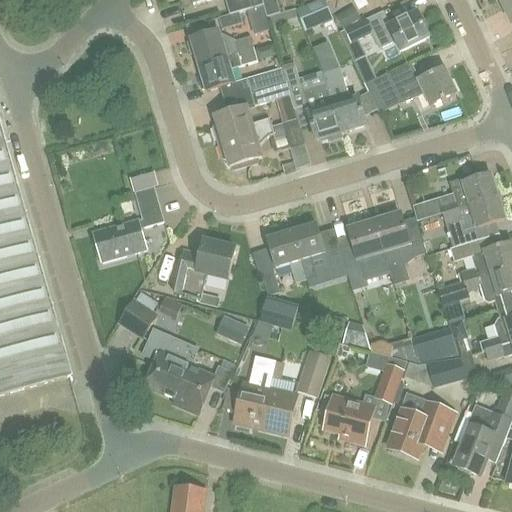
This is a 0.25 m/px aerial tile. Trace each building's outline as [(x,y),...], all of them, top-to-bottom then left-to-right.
[(264,6),(261,0),(192,0),(194,5),(212,0),(246,0),(249,10),(264,6)] [(267,19),(280,15),(275,0),(261,0),(264,6),(267,19)] [(306,33),(334,22),(325,0),(297,12),(306,33)] [(511,22),(511,0),(504,0),(502,1),(511,22)] [(343,31),(360,20),(353,7),(335,18),(343,31)] [(297,11),(280,15),(267,19),(269,26),(299,18),(297,11)] [(223,30),(243,24),(240,12),(219,19),(223,30)] [(430,39),(418,15),(390,28),(388,22),(376,28),(385,48),(396,43),(400,53),(430,39)] [(366,85),(377,80),(366,57),(367,56),(360,41),(375,34),(367,19),(344,30),(345,31),(340,34),(355,63),(366,85)] [(200,66),(254,50),(251,38),(223,46),(219,32),(192,40),(192,42),(189,45),(192,56),(196,56),(200,66)] [(254,50),(200,66),(203,76),(198,81),(201,92),(207,93),(235,85),(231,71),(242,68),(242,67),(258,62),(254,50)] [(281,66),(283,70),(284,73),(295,70),(293,62),(281,66)] [(421,82),(413,65),(389,77),(388,74),(377,80),(366,85),(377,109),(399,98),(402,106),(425,95),(432,107),(457,95),(445,70),(421,82)] [(251,93),(286,82),(284,73),(283,70),(247,80),(251,93)] [(295,70),(284,73),(286,82),(295,111),(307,108),(312,125),(318,142),(321,141),(322,144),(329,142),(330,145),(343,141),(341,134),(342,134),(327,83),(324,74),(326,83),(327,87),(305,94),(301,80),(298,80),(295,70)] [(327,83),(342,134),(368,126),(359,98),(347,102),(341,79),(338,70),(324,74),(327,83)] [(295,111),(286,82),(251,93),(251,94),(255,108),(276,101),(283,125),(298,121),(295,111)] [(253,126),(247,108),(215,118),(217,126),(214,128),(219,144),(272,128),(269,120),(259,123),(260,124),(253,126)] [(283,125),(272,128),(219,144),(223,160),(228,160),(230,168),(232,168),(237,171),(245,168),(247,163),(262,159),(257,140),(264,138),(264,140),(270,138),(286,134),(291,149),(291,150),(305,145),(300,129),(298,121),(283,125)] [(0,395),(70,376),(0,133),(0,395)] [(294,163),(283,166),(285,173),(296,170),(294,163)] [(498,198),(491,175),(465,183),(464,179),(450,183),(456,201),(440,206),(443,216),(498,198)] [(145,229),(165,224),(155,188),(135,194),(145,229)] [(505,221),(498,198),(443,216),(446,225),(462,220),(465,232),(478,228),(478,229),(505,221)] [(392,280),(394,285),(408,281),(404,268),(407,267),(415,260),(411,246),(404,223),(402,215),(375,223),(392,280)] [(103,263),(147,251),(139,222),(95,234),(103,263)] [(376,285),(392,280),(375,223),(349,230),(351,237),(359,262),(369,259),(376,285)] [(320,236),(317,225),(293,232),(308,281),(318,278),(312,259),(325,255),(342,250),(339,240),(338,241),(336,231),(320,236)] [(308,281),(293,232),(268,239),(270,249),(277,269),(290,265),(296,285),(308,281)] [(229,281),(237,248),(204,241),(197,273),(181,270),(176,294),(201,300),(199,304),(219,309),(221,299),(202,295),(207,276),(229,281)] [(511,243),(481,253),(477,242),(457,248),(451,250),(451,251),(455,263),(473,257),(477,269),(462,274),(465,283),(511,268),(511,243)] [(489,303),(494,302),(497,311),(511,306),(511,268),(465,283),(439,291),(444,306),(462,301),(460,295),(481,288),(485,301),(489,303)] [(262,275),(269,298),(281,294),(274,272),(262,275)] [(293,330),(299,307),(268,298),(261,322),(293,330)] [(145,342),(160,316),(134,300),(118,325),(145,342)] [(511,306),(497,311),(500,318),(500,319),(497,324),(500,336),(501,338),(500,338),(502,347),(511,344),(511,306)] [(177,401),(191,368),(199,351),(155,330),(163,318),(160,316),(145,342),(148,345),(142,357),(157,364),(146,388),(176,401),(177,401)] [(241,347),(249,329),(225,318),(216,336),(241,347)] [(473,357),(468,341),(469,341),(463,322),(449,327),(457,349),(458,349),(461,360),(473,357)] [(345,345),(372,352),(365,327),(351,324),(345,345)] [(412,339),(412,338),(411,332),(409,334),(418,365),(419,365),(420,366),(437,360),(438,363),(461,360),(458,349),(457,349),(435,352),(431,339),(419,342),(417,338),(412,339)] [(418,365),(409,334),(408,335),(409,339),(390,345),(382,342),(371,346),(374,352),(374,354),(391,358),(408,363),(409,362),(418,365)] [(502,347),(500,338),(483,344),(485,353),(502,347)] [(511,344),(502,347),(506,358),(511,355),(511,344)] [(489,363),(506,358),(502,347),(485,353),(489,363)] [(311,352),(310,353),(305,369),(300,382),(297,392),(299,393),(318,400),(332,359),(311,352)] [(262,429),(271,390),(275,373),(277,364),(256,358),(250,385),(246,384),(244,393),(239,413),(236,423),(262,429)] [(405,378),(436,389),(451,385),(467,381),(466,379),(467,379),(461,360),(438,363),(429,364),(429,366),(419,367),(411,364),(405,378)] [(220,369),(232,374),(236,366),(224,361),(220,369)] [(376,397),(393,404),(404,373),(387,366),(376,397)] [(215,379),(191,368),(177,401),(176,401),(175,405),(200,415),(211,389),(225,395),(233,375),(232,374),(220,369),(215,379)] [(498,387),(511,382),(511,368),(494,374),(498,387)] [(289,435),(298,397),(271,390),(262,429),(289,435)] [(510,420),(511,421),(511,391),(508,390),(497,415),(510,420)] [(375,407),(334,397),(334,399),(326,397),(322,414),(330,415),(326,429),(342,433),(341,438),(365,445),(375,407)] [(441,451),(447,436),(455,414),(427,403),(421,418),(403,411),(389,448),(417,459),(423,444),(428,446),(441,451)] [(507,439),(511,427),(511,421),(510,420),(496,415),(479,408),(471,427),(456,466),(459,467),(460,470),(469,474),(472,473),(480,476),(486,462),(493,443),(503,446),(506,439),(507,439)] [(203,511),(206,492),(177,489),(173,511),(203,511)]
